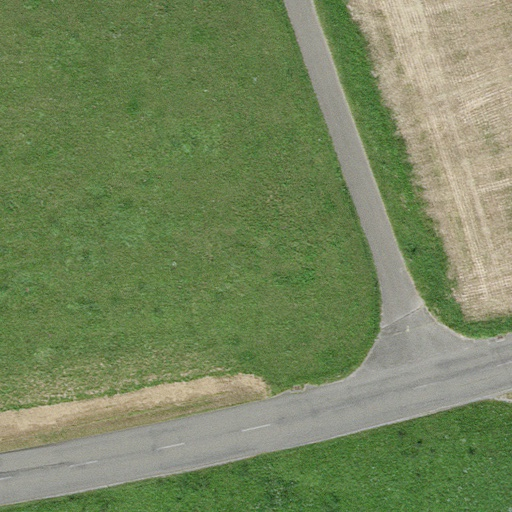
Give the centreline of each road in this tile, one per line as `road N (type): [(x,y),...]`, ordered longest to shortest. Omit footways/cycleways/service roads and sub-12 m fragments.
road 1 (tertiary): [(511,370),(221,448),(0,482)]
road 2 (track): [(304,0),(441,390)]
